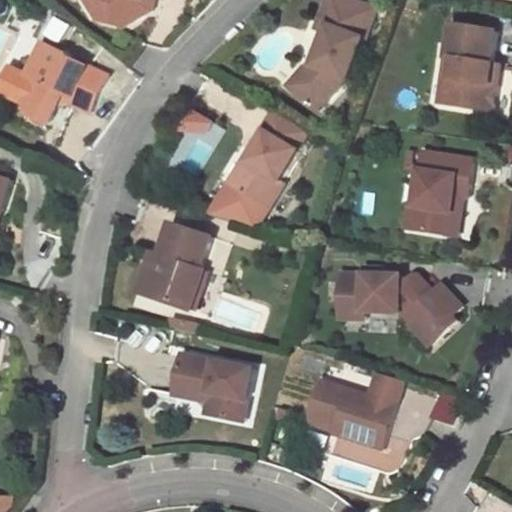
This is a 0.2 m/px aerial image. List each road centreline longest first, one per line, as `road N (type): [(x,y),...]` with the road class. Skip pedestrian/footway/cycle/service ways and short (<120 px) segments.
road 1 (residential): [(77,511),(68,463),(105,204),(155,89),(243,0)]
road 2 (unclassified): [(79,511),(150,489),(221,484),(302,511)]
road 3 (residential): [(455,511),(511,397)]
